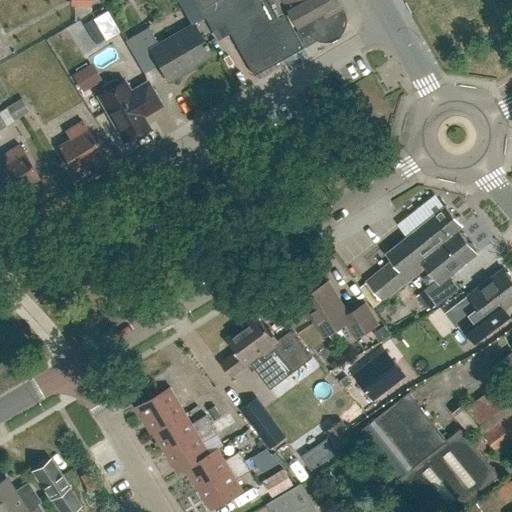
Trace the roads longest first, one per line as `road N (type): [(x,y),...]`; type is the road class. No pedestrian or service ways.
road 1 (residential): [(0,254),(387,23)]
road 2 (tertiary): [(73,365),(429,150)]
road 3 (residential): [(160,511),(73,365)]
